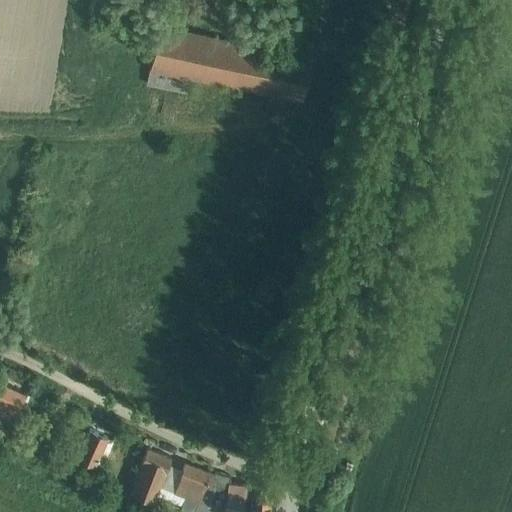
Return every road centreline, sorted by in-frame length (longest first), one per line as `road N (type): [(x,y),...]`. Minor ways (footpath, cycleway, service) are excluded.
road 1 (tertiary): [(292,478),(443,0)]
road 2 (track): [(0,139),(139,138),(293,118),(326,83),(327,0)]
road 3 (unclassified): [(292,478),(173,439),(0,351)]
road 4 (track): [(401,0),(380,132),(385,196)]
